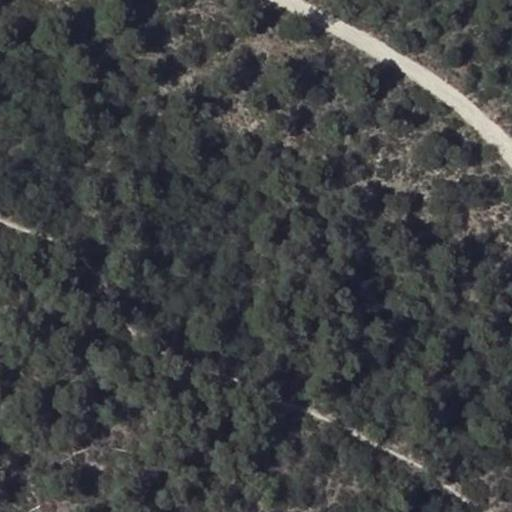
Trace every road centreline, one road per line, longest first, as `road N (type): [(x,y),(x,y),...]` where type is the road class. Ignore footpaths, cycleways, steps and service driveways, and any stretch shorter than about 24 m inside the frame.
road 1 (track): [(0,211),(87,256),(122,306),(186,361),(325,409),(432,463),(470,511)]
road 2 (track): [(511,165),(261,0)]
